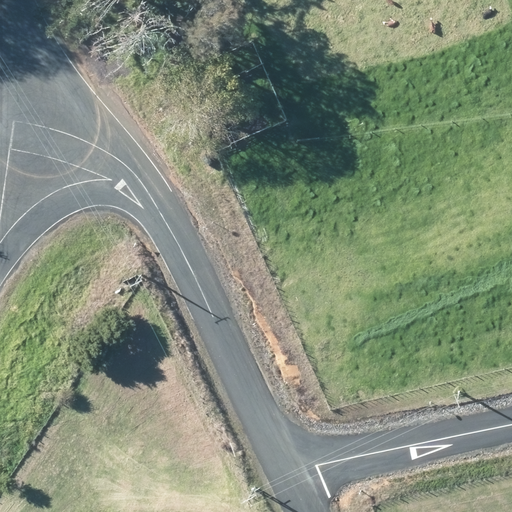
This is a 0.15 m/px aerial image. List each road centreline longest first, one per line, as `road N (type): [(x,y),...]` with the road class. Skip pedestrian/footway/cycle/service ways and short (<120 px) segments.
road 1 (unclassified): [(285,482),(211,314),(129,169),(62,132),(0,120)]
road 2 (unclassified): [(511,422),(317,466),(285,482)]
